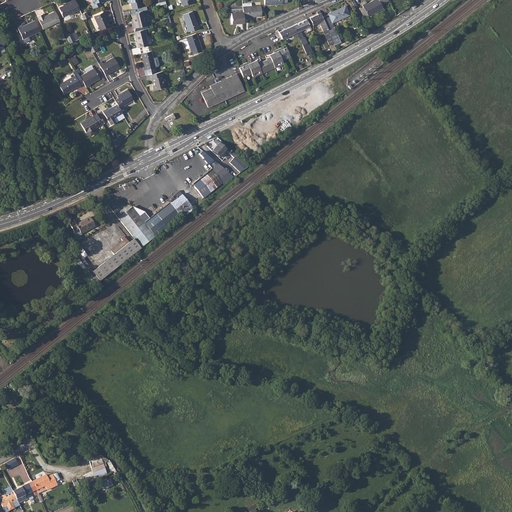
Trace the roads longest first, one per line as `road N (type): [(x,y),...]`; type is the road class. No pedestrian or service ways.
road 1 (tertiary): [(147,159),(356,55),(436,0)]
road 2 (tertiary): [(147,159),(26,215)]
